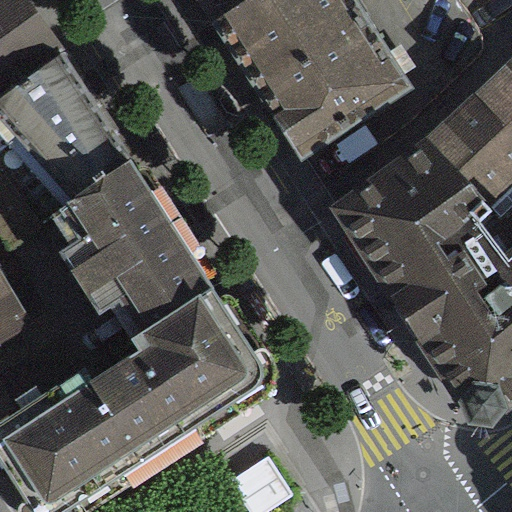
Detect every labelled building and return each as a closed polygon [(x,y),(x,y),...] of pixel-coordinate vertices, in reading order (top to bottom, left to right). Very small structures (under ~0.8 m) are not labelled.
[(0,0),(0,97),(61,52),(68,47),(33,0),(0,0)] [(207,0),(218,18),(248,0),(207,0)] [(248,0),(218,18),(305,150),(418,79),(367,0),(248,0)] [(0,128),(66,209),(130,163),(61,52),(0,97),(0,128)] [(511,72),(457,127),(508,195),(511,191),(511,72)] [(344,212),(390,279),(497,204),(508,195),(457,127),(344,212)] [(135,336),(215,279),(136,159),(130,163),(66,209),(84,235),(62,251),(106,313),(114,306),(135,336)] [(511,224),(497,204),(390,279),(474,400),(497,408),(511,396),(511,224)] [(0,337),(25,323),(0,279),(0,337)] [(135,336),(0,421),(0,439),(45,511),(46,511),(64,511),(79,505),(159,452),(268,380),(274,367),(271,353),(215,279),(135,336)] [(270,459),(230,485),(246,511),(273,511),(295,498),(270,459)]
